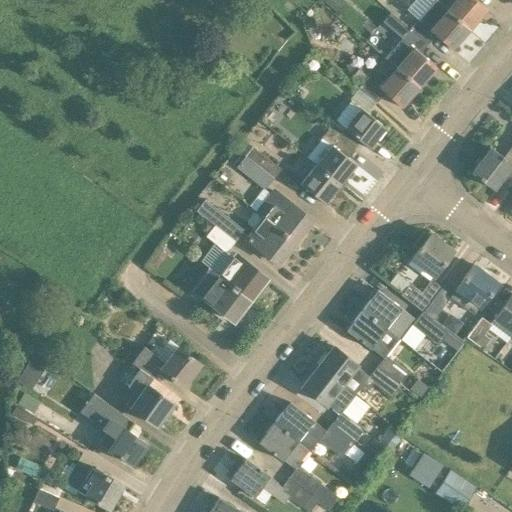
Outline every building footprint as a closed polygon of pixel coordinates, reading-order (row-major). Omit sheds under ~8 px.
[(335,0),(322,0),(320,3),(332,13),(340,4),(335,0)] [(469,29),(486,10),(474,0),(454,0),(446,9),(469,29)] [(445,10),(435,1),(409,30),(427,45),(435,35),(451,50),(469,29),(446,9),(445,10)] [(390,13),(382,22),(402,40),(412,49),(396,67),(419,86),(435,67),(419,53),(427,45),(409,30),(390,13)] [(400,107),(419,86),(396,67),(386,59),(376,70),(386,78),(377,88),(356,70),(348,79),(376,102),(384,93),(400,107)] [(385,128),(366,113),(351,101),(335,120),(328,129),(353,150),(360,141),(369,149),(385,128)] [(340,185),(355,165),(347,158),(353,150),(328,129),(321,138),(330,146),(315,164),(340,185)] [(511,145),(503,159),(489,149),(471,173),(494,189),(511,164),(511,145)] [(251,147),(244,157),(272,180),(280,169),(251,147)] [(264,190),(272,180),(244,157),(236,168),(264,190)] [(324,204),(340,185),(315,164),(300,184),(324,204)] [(294,243),(311,221),(271,190),(256,210),(260,214),(294,243)] [(213,211),(208,207),(205,210),(204,210),(200,215),(214,226),(234,241),(243,231),(215,209),(213,211)] [(278,264),(294,243),(260,214),(252,214),(247,221),(247,225),(252,229),(245,238),(278,264)] [(201,262),(208,267),(250,300),(266,279),(233,254),(231,257),(225,252),(234,241),(214,226),(205,237),(215,244),(201,262)] [(451,250),(429,234),(419,247),(418,246),(409,259),(433,277),(453,250),(451,249),(451,250)] [(479,307),(496,283),(472,266),(455,289),(452,293),(449,297),(450,297),(472,315),(479,307)] [(233,322),(250,300),(208,267),(186,295),(197,304),(202,298),(233,322)] [(422,312),(441,287),(430,280),(420,293),(409,284),(400,295),(422,312)] [(441,328),(444,324),(435,318),(450,297),(449,297),(452,293),(443,285),(441,287),(422,312),(441,328)] [(415,320),(377,291),(361,311),(398,340),(398,339),(396,337),(404,327),(408,330),(412,325),(436,345),(447,332),(441,328),(422,312),(415,320)] [(511,332),(511,295),(511,294),(493,318),(511,332)] [(346,330),(383,358),(383,359),(385,356),(398,340),(361,311),(346,330)] [(482,350),(489,340),(483,335),(491,325),(481,317),(465,337),(482,350)] [(200,364),(176,345),(163,363),(144,347),(132,363),(148,375),(155,365),(182,386),(200,364)] [(368,377),(355,367),(356,365),(333,347),(317,367),(354,396),(362,385),(367,390),(373,383),(390,396),(399,385),(376,367),(368,377)] [(19,382),(49,396),(62,367),(31,353),(19,382)] [(408,373),(385,356),(383,359),(383,358),(376,367),(399,385),(408,373)] [(344,409),(354,396),(317,367),(302,386),(325,405),(326,405),(336,412),(341,406),(344,409)] [(155,425),(171,403),(146,385),(130,407),(155,425)] [(131,467),(144,449),(143,448),(145,444),(128,432),(134,424),(92,393),(78,412),(105,432),(98,444),(131,467)] [(325,431),(289,402),(273,424),(308,452),(321,437),(344,455),(354,441),(331,423),(325,431)] [(354,441),(364,430),(340,411),(331,423),(354,441)] [(282,460),(294,469),(296,466),(308,452),(273,424),(258,442),(266,449),(265,449),(281,462),(282,460)] [(389,425),(368,451),(375,457),(396,431),(389,425)] [(424,451),(410,473),(431,486),(445,464),(424,451)] [(281,488),(270,477),(245,459),(230,480),(254,497),(260,488),(283,504),(288,497),(307,511),(308,511),(317,502),(288,478),(281,488)] [(319,484),(296,466),(294,469),(288,478),(317,502),(321,497),(314,492),(319,484)] [(122,485),(94,468),(87,479),(72,470),(61,488),(74,496),(77,491),(83,494),(108,509),(122,485)] [(477,488),(449,469),(434,493),(461,511),(477,488)] [(23,485),(26,478),(16,474),(13,481),(23,485)] [(52,511),(58,498),(38,489),(32,502),(52,511)] [(241,511),(218,498),(209,511),(241,511)]
